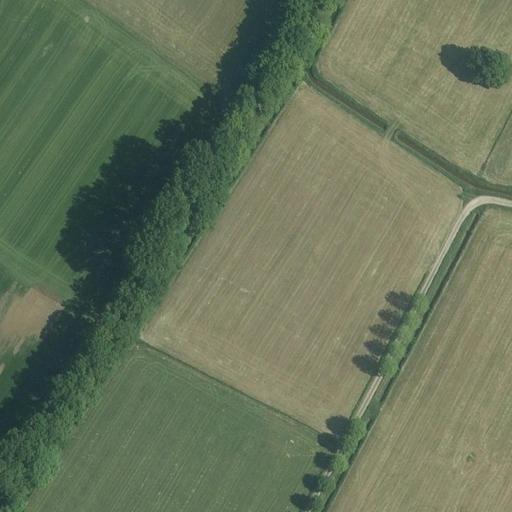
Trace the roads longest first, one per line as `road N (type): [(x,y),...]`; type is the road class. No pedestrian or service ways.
road 1 (track): [(299,0),(0,479)]
road 2 (track): [(511,202),(476,203),(463,215),(310,511)]
